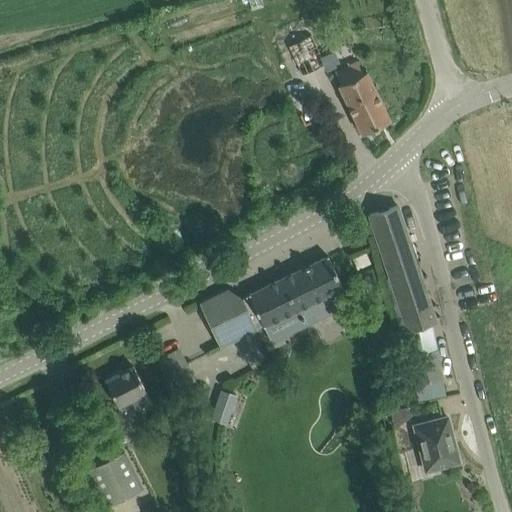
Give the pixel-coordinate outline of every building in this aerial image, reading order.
[(311,34),(306,36),(303,29),(285,38),(288,44),(301,74),(325,63),(317,45),(316,45),(311,34)] [(341,83),(339,84),(362,133),(390,120),(366,71),(363,73),(357,61),(335,71),(341,83)] [(403,330),(415,382),(442,377),(431,322),(436,320),(398,205),(369,214),(406,329),(403,330)] [(350,257),(356,269),(370,262),(364,250),(350,257)] [(328,255),(290,273),(315,321),(338,310),(332,297),(345,290),(328,255)] [(290,273),(242,297),(257,328),(296,309),(305,326),(315,321),(290,273)] [(228,288),(199,302),(220,346),(257,328),(242,297),(229,289),(228,288)] [(175,386),(195,377),(180,345),(161,354),(175,386)] [(118,405),(132,398),(137,409),(150,402),(145,392),(146,391),(133,365),(105,380),(118,405)] [(221,390),(211,419),(226,424),(236,395),(221,390)] [(389,408),(393,427),(411,413),(408,404),(389,408)] [(447,416),(412,425),(424,470),(459,461),(447,416)] [(86,471),(103,507),(141,488),(124,452),(86,471)]
